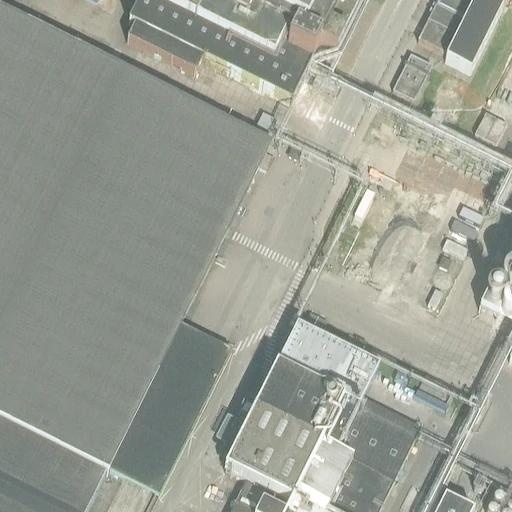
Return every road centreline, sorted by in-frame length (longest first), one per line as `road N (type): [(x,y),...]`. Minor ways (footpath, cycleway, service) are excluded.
road 1 (unknown): [(511,425),(272,291)]
road 2 (unclassified): [(322,168),(405,0)]
